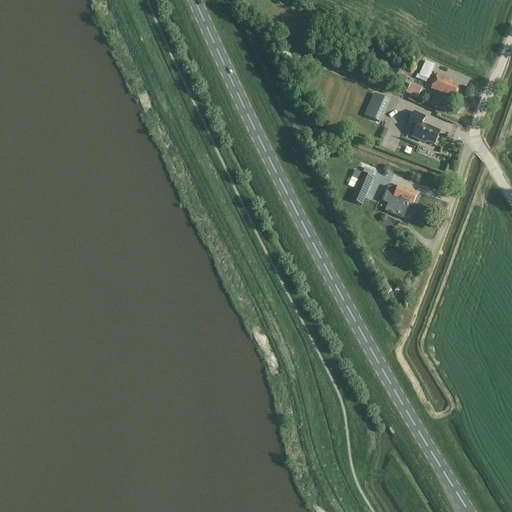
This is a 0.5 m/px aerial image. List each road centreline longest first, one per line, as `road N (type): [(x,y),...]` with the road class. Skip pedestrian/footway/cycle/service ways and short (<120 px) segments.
road 1 (primary): [(468,511),(275,172),(194,0)]
road 2 (unclassified): [(511,200),(474,134),(511,35)]
